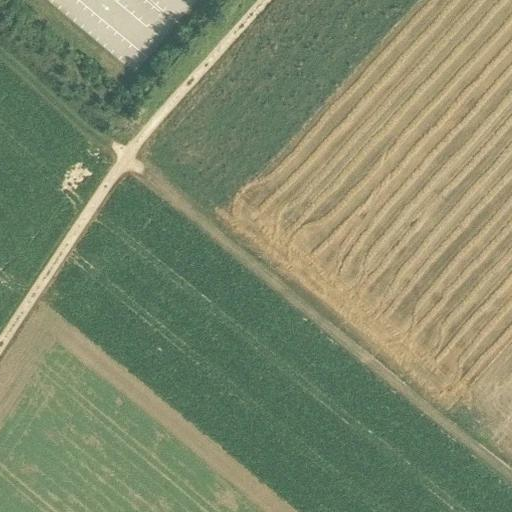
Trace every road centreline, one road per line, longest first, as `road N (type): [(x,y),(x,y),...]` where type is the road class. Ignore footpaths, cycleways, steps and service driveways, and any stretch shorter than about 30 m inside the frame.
road 1 (track): [(511,476),(127,157)]
road 2 (track): [(0,352),(127,157),(269,0)]
road 3 (track): [(0,50),(127,157)]
